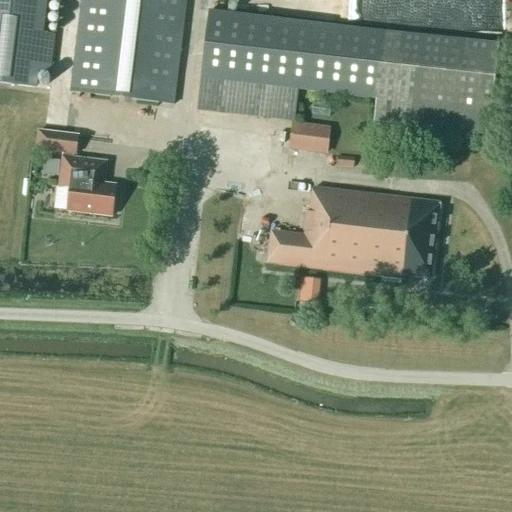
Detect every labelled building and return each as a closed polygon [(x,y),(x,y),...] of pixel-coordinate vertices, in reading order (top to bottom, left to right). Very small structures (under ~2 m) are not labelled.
[(173,106),(185,0),(0,0),(0,84),(35,89),(37,71),(50,73),(55,36),(41,35),(45,0),(81,0),(70,93),(173,106)] [(331,0),(331,27),(490,35),(492,0),(331,0)] [(498,47),(385,33),(280,21),(255,18),(208,12),(199,111),(256,118),(295,122),(298,92),(377,102),(374,128),(487,141),(498,47)] [(312,105),(311,117),(330,119),(331,106),(312,105)] [(329,130),(293,126),(290,151),(326,156),(329,130)] [(70,190),(67,213),(111,218),(115,187),(104,186),(106,164),(75,160),(78,137),(38,132),(36,151),(63,155),(59,189),(70,190)] [(338,158),(337,169),(353,170),(354,159),(338,158)] [(403,282),(403,278),(403,277),(431,281),(440,205),(312,189),(310,209),(306,208),(303,237),(270,233),(266,265),(403,282)] [(299,302),(311,304),(313,281),(301,280),(299,302)] [(294,316),(289,323),(296,328),(301,322),(294,316)]
